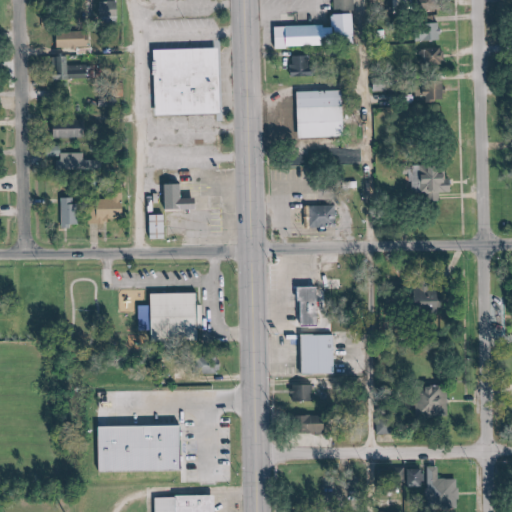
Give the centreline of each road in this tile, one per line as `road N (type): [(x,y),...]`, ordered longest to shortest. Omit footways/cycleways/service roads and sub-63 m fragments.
road 1 (secondary): [(257,511),(242,0)]
road 2 (residential): [(511,243),(0,254)]
road 3 (residential): [(485,511),(475,0)]
road 4 (residential): [(511,450),(256,452)]
road 5 (residential): [(23,254),(19,0)]
